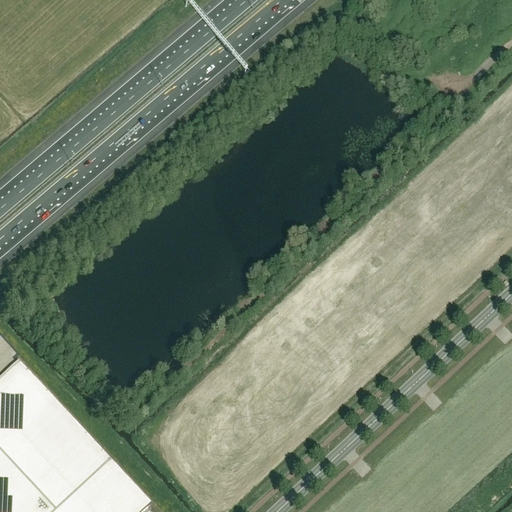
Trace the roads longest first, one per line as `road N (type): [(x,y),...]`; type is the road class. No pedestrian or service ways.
road 1 (motorway): [(247,0),(0,209)]
road 2 (secondary): [(511,295),(279,511)]
road 3 (motorway): [(127,130),(314,0)]
road 4 (motorway): [(127,130),(282,0)]
road 5 (motorway): [(0,239),(127,130)]
